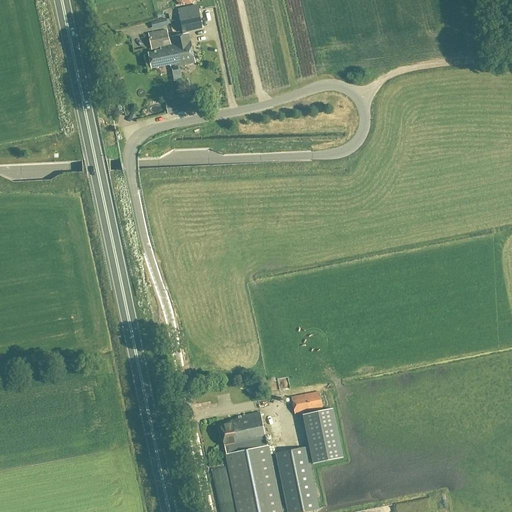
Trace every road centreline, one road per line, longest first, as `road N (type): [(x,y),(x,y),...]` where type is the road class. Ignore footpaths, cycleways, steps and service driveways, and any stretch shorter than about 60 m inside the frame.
road 1 (unclassified): [(367,105),(335,82),(158,125),(136,137),(129,153),(208,511)]
road 2 (trunk): [(168,511),(60,0)]
road 3 (unclassified): [(367,105),(368,129),(349,150),(0,168)]
road 4 (track): [(362,98),(391,76),(511,64)]
